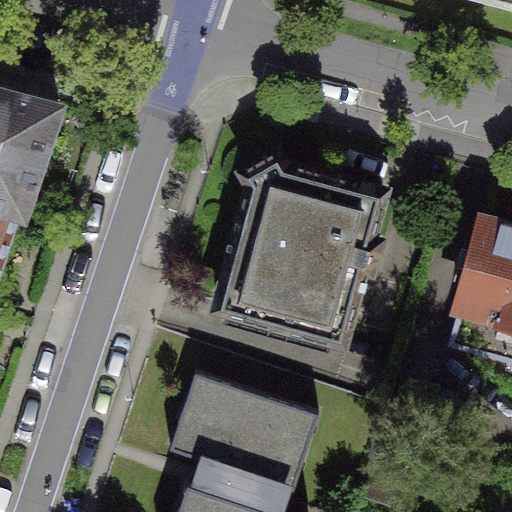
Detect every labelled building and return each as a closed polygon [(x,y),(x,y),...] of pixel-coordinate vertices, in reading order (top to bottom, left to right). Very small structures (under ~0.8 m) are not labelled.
[(27,208),(64,102),(0,85),(0,199),(22,206),(27,208)] [(289,164),(281,150),(247,170),(254,182),(220,304),(346,337),(365,266),(372,267),(380,240),(372,238),(387,188),(289,164)] [(0,269),(22,206),(0,199),(0,269)] [(511,225),(487,219),(453,343),(511,358),(511,225)] [(289,511),(262,503),(264,497),(270,478),(298,488),(323,411),(197,371),(173,447),(226,464),(220,483),(218,489),(189,480),(178,511),(289,511)]
